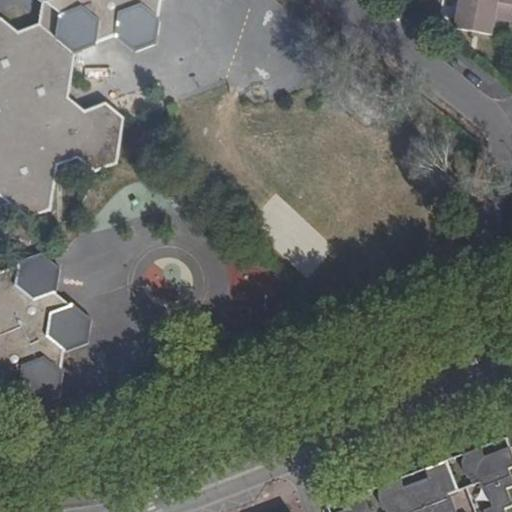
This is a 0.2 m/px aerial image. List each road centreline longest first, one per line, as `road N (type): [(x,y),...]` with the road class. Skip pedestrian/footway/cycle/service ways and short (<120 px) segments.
road 1 (tertiary): [(145,511),(477,382)]
road 2 (residential): [(477,382),(473,343),(503,150),(498,131)]
road 3 (residential): [(498,131),(344,0)]
